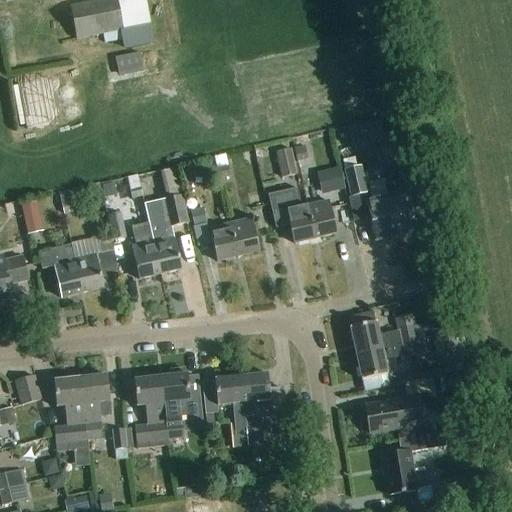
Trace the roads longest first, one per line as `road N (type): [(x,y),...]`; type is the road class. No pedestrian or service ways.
road 1 (residential): [(0,353),(300,316)]
road 2 (residential): [(331,511),(300,316)]
road 3 (residential): [(300,316),(426,285)]
